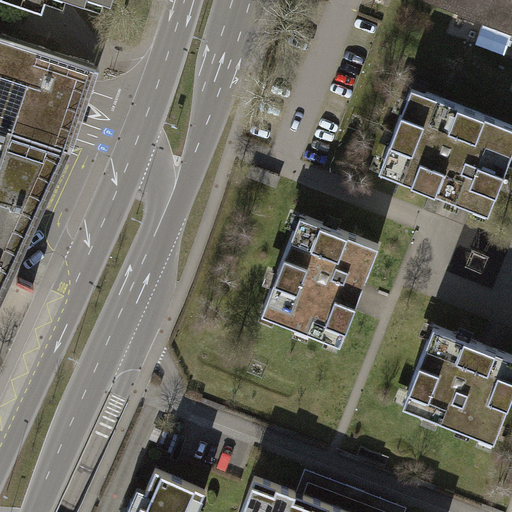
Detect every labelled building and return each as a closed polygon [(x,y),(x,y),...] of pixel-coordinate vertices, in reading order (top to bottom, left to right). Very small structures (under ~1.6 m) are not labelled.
[(511,0),(409,0),(511,38),(511,0)] [(0,300),(71,146),(70,145),(69,114),(88,90),(97,63),(0,31),(0,300)] [(511,121),(405,82),(374,165),(483,205),(511,127),(511,121)] [(303,211),(267,307),(348,337),(383,240),(303,211)] [(511,353),(438,325),(407,405),(498,441),(511,405),(511,353)] [(198,511),(210,485),(153,459),(142,483),(135,480),(122,507),(132,511),(131,511),(198,511)] [(344,511),(250,476),(236,511),(344,511)]
